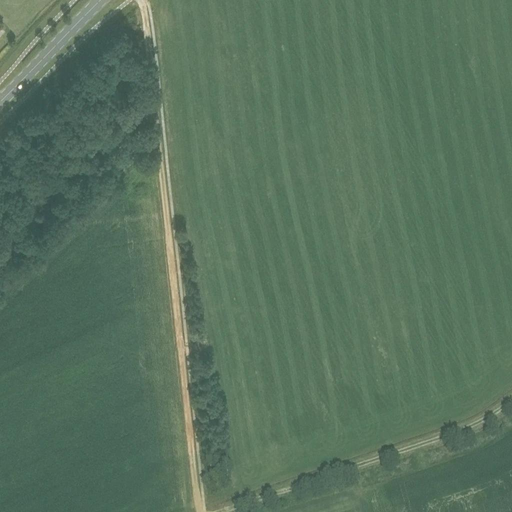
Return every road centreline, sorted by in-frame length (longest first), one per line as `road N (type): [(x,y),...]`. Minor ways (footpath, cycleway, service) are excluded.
road 1 (track): [(139,0),(198,511)]
road 2 (track): [(511,400),(459,431),(217,511)]
road 3 (primary): [(0,100),(101,0)]
